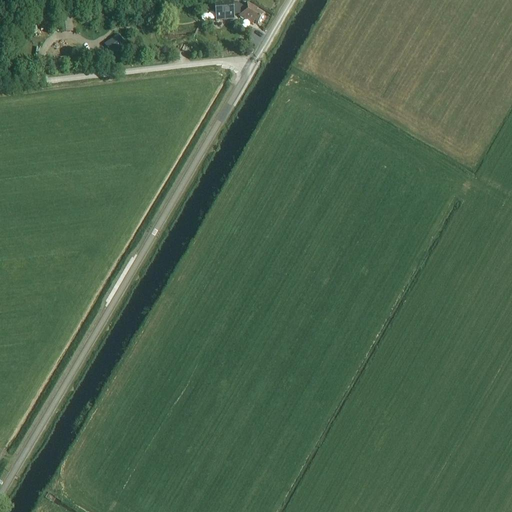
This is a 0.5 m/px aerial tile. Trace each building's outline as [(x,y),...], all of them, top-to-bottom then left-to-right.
[(246,4),(244,8),(238,5),(232,6),(232,2),(214,4),(216,21),(233,19),(233,15),(240,15),(239,17),(252,25),(254,22),(257,24),(262,16),(256,12),(257,10),(246,4)] [(70,32),(68,17),(60,18),(61,33),(70,32)] [(118,36),(104,45),(111,55),(124,46),(118,36)] [(43,53),(43,46),(33,47),(34,55),(43,53)] [(73,56),(65,57),(65,58),(66,65),(74,64),(73,56)]
